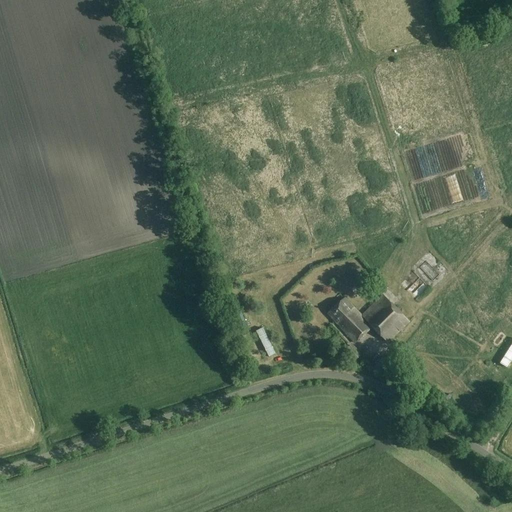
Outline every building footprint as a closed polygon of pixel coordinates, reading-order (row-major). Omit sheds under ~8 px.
[(436,288),(452,273),(432,251),(416,266),(436,288)] [(413,275),(418,281),(422,278),(417,271),(413,275)] [(412,290),(417,281),(410,276),(404,285),(412,290)] [(387,343),(409,322),(383,295),(362,316),(345,298),(328,313),(340,327),(355,343),(372,327),(387,343)] [(309,311),(315,305),(310,300),(304,306),(309,311)] [(352,364),(362,354),(351,344),(342,354),(352,364)]
